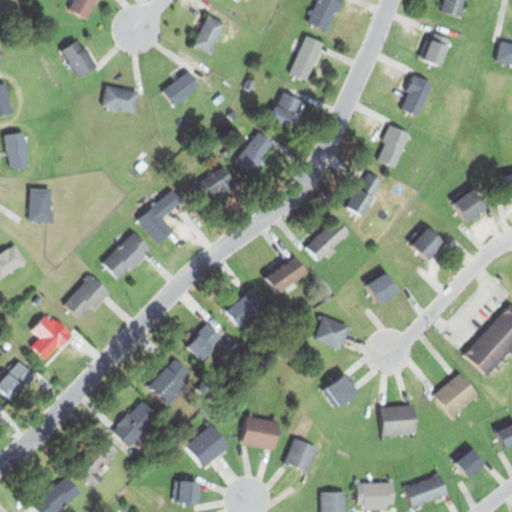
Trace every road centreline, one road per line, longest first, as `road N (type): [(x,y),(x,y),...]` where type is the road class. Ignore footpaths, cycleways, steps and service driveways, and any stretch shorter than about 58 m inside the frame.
road 1 (residential): [(389,0),(308,178),(204,259),(0,464)]
road 2 (residential): [(511,485),(480,511),(246,501)]
road 3 (residential): [(511,238),(386,352)]
